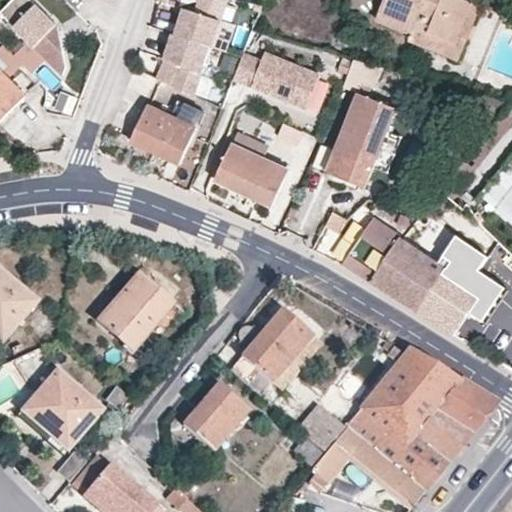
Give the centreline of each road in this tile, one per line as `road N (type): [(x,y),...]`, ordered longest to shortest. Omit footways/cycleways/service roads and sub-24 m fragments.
road 1 (residential): [(73,184),(125,193),(323,277),(511,394)]
road 2 (residential): [(73,184),(126,38)]
